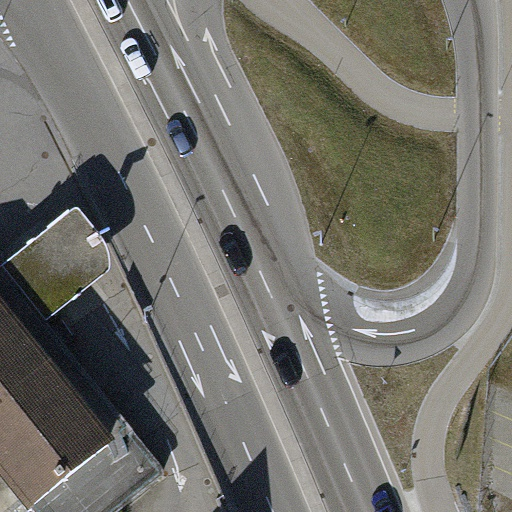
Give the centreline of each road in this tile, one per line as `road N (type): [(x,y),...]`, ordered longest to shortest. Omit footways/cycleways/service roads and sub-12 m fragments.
road 1 (secondary): [(44,36),(193,330),(271,511)]
road 2 (secondary): [(470,0),(476,256),(466,300),(435,329),(389,341),(330,333),(275,304)]
road 3 (secondary): [(275,304),(126,0)]
road 4 (secondary): [(275,304),(270,173),(207,39),(198,0)]
road 5 (secondary): [(363,511),(275,304)]
